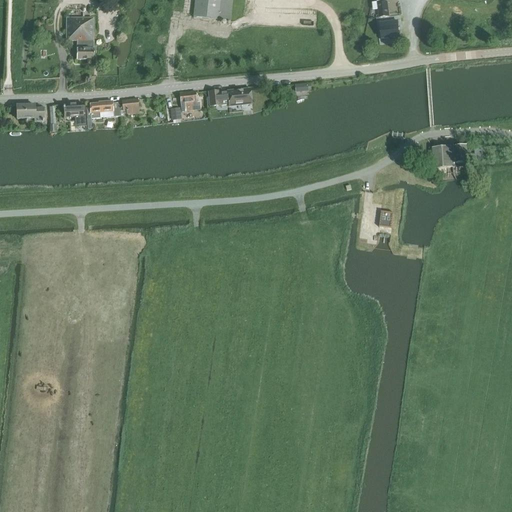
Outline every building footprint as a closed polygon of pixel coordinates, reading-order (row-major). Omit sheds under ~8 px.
[(232,0),(195,0),(193,18),(230,22),(232,0)] [(379,18),(389,17),(387,1),(378,3),(379,18)] [(77,42),(77,61),(93,61),(93,42),(93,20),(66,20),(66,42),(77,42)] [(400,38),(397,22),(387,24),(388,28),(381,29),(382,41),(400,38)] [(295,87),(296,94),(308,93),(307,85),(295,87)] [(228,110),(252,107),(250,90),(227,93),(227,94),(219,95),(219,93),(207,94),(209,109),(228,107),(228,110)] [(181,113),(200,111),(200,104),(197,104),(195,93),(179,95),(181,113)] [(121,103),(120,103),(120,112),(126,112),(126,117),(139,116),(138,100),(121,101),(121,103)] [(92,128),(91,120),(100,119),(99,114),(113,113),(114,118),(121,117),(120,112),(120,103),(113,104),(112,102),(98,103),(98,104),(89,105),(89,106),(86,107),(87,120),(88,128),(92,128)] [(83,107),(83,104),(64,105),(65,118),(77,117),(77,127),(87,127),(86,107),(83,107)] [(44,123),(44,110),(36,110),(36,106),(16,107),(16,120),(34,120),(34,123),(44,123)] [(170,110),(172,122),(181,120),(180,109),(170,110)] [(453,165),(468,164),(467,147),(451,148),(453,169),(454,169),(453,165)] [(434,170),(453,169),(451,148),(433,150),(434,170)] [(381,212),(379,228),(392,229),(394,214),(381,212)]
